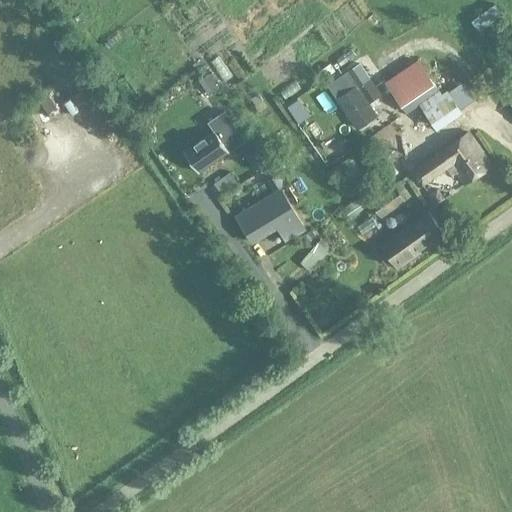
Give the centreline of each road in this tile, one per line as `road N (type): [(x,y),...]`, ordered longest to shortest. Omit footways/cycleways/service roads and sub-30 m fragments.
road 1 (unclassified): [(99,511),(511,215)]
road 2 (residential): [(48,511),(0,391)]
